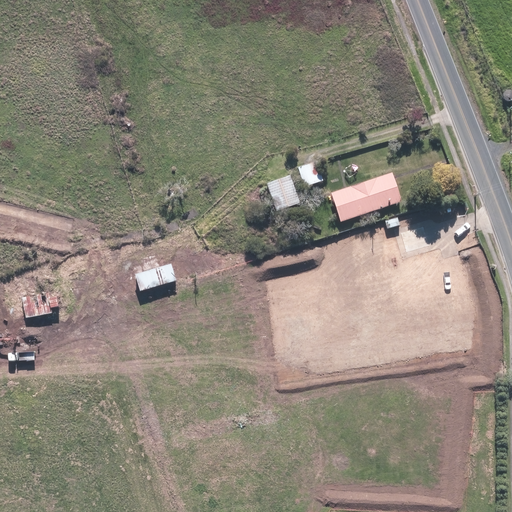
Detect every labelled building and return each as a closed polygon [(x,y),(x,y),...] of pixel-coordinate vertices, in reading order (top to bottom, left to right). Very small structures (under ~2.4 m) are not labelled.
[(511,72),(511,49),(502,56),(511,72)] [(298,167),(305,186),(324,180),(317,160),(298,167)] [(332,192),(341,221),(402,201),(392,172),(332,192)] [(268,184),(277,210),(300,202),(290,175),(268,184)] [(386,220),(388,228),(400,224),(398,216),(386,220)] [(401,232),(408,252),(432,244),(425,225),(401,232)] [(136,273),(141,291),(177,279),(176,276),(215,264),(210,248),(203,250),(201,245),(189,248),(190,254),(177,258),(178,260),(136,273)] [(419,279),(428,299),(451,289),(438,257),(412,268),(417,279),(419,279)] [(468,265),(459,268),(464,280),(472,277),(468,265)] [(111,276),(119,296),(138,288),(131,269),(111,276)] [(23,297),(26,317),(52,312),(51,306),(59,305),(57,295),(49,296),(49,292),(23,297)] [(462,472),(450,471),(449,484),(461,485),(462,472)]
